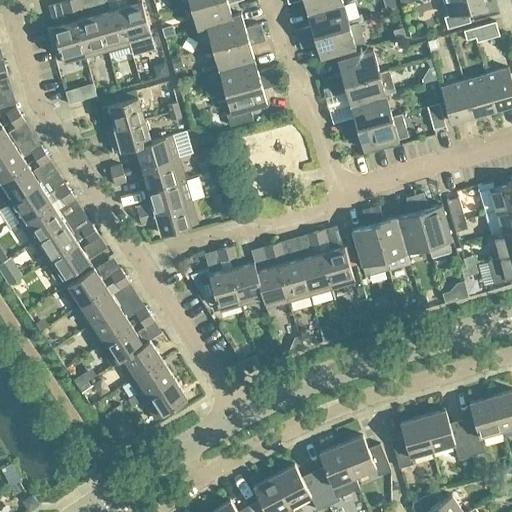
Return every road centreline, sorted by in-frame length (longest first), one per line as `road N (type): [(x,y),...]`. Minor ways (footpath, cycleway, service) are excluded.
road 1 (residential): [(198,474),(305,417),(511,352)]
road 2 (residential): [(143,265),(44,117),(14,0)]
road 3 (tertiary): [(239,414),(375,355),(511,317)]
road 4 (residential): [(143,265),(191,240),(337,207),(344,188)]
road 5 (residential): [(344,188),(272,0)]
road 6 (residential): [(239,414),(143,265)]
road 7 (residential): [(344,188),(511,141)]
